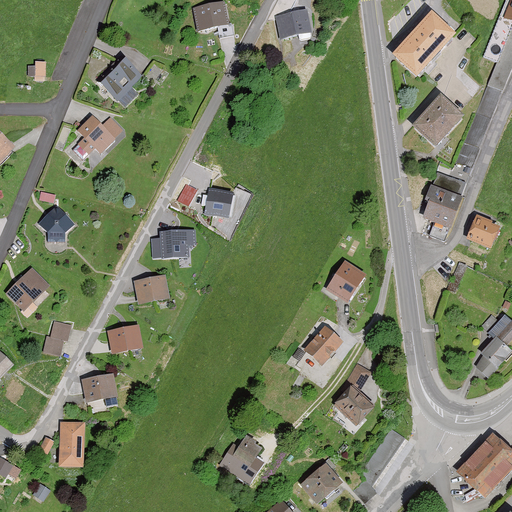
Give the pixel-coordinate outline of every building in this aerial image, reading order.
[(287,15),(296,0),(295,0),(279,0),(270,15),(277,20),(276,17),(287,15)] [(511,21),(511,0),(506,0),(500,17),(511,21)] [(227,27),(223,3),(193,9),(198,33),(227,27)] [(310,35),(307,12),(287,15),(276,17),(277,20),(280,40),(310,35)] [(456,40),(433,17),(393,58),(416,80),(456,40)] [(454,170),(472,177),(511,77),(511,21),(500,17),(483,57),(497,63),(454,170)] [(142,78),(121,56),(96,81),(117,103),(119,101),(125,107),(137,95),(131,89),(142,78)] [(27,77),(46,77),(46,62),(35,62),(35,67),(27,67),(27,77)] [(464,120),(441,98),(412,128),(435,150),(464,120)] [(115,141),(113,140),(122,130),(110,119),(101,128),(92,118),(77,133),(83,139),(77,145),(79,146),(74,151),(83,160),(87,156),(88,157),(95,150),(101,155),(115,141)] [(0,164),(15,150),(0,134),(0,164)] [(446,239),(472,177),(454,170),(441,165),(432,187),(431,186),(425,203),(428,204),(422,219),(433,224),(428,236),(442,241),(446,239)] [(184,176),(173,198),(183,204),(192,188),(188,186),(192,180),(184,176)] [(55,202),(56,193),(42,191),(41,200),(55,202)] [(233,195),(209,191),(205,216),(229,219),(233,195)] [(65,243),(65,234),(75,225),(56,207),(39,225),(48,234),(47,242),(65,243)] [(476,219),(467,243),(489,252),(498,228),(476,219)] [(195,246),(194,232),(160,232),(160,239),(152,239),(152,260),(190,259),(190,247),(195,246)] [(366,276),(345,262),(326,291),(347,305),(366,276)] [(459,263),(447,291),(454,294),(466,266),(459,263)] [(49,286),(32,269),(6,295),(22,311),(21,312),(27,318),(37,308),(33,303),(49,286)] [(165,277),(135,282),(139,305),(169,300),(165,277)] [(492,316),(480,327),(494,340),(480,355),(482,357),(480,360),(476,368),(487,379),(511,354),(505,348),(511,340),(511,322),(505,316),(499,323),(492,316)] [(67,342),(70,326),(54,322),(51,337),(47,336),(44,353),(59,356),(63,341),(67,342)] [(142,350),(138,327),(108,332),(112,355),(142,350)] [(343,344),(325,328),(303,352),(321,368),(343,344)] [(0,379),(13,366),(0,353),(0,379)] [(348,382),(362,389),(372,370),(357,363),(348,382)] [(116,399),(112,375),(81,381),(86,404),(116,399)] [(352,386),(333,407),(356,428),(375,408),(352,386)] [(85,423),(60,423),(59,468),(84,468),(85,423)] [(391,429),(358,476),(372,486),(405,439),(391,429)] [(511,450),(511,451),(493,434),(456,473),(484,500),(511,470),(511,450)] [(47,457),(55,442),(46,437),(38,452),(47,457)] [(262,447),(246,437),(232,458),(248,469),(262,447)] [(0,472),(14,481),(21,468),(0,456),(0,472)] [(342,484),(325,465),(301,487),(317,506),(342,484)] [(365,481),(354,492),(365,504),(376,494),(365,481)] [(34,495),(44,501),(52,489),(42,482),(34,495)] [(290,511),(280,501),(268,511),(290,511)]
